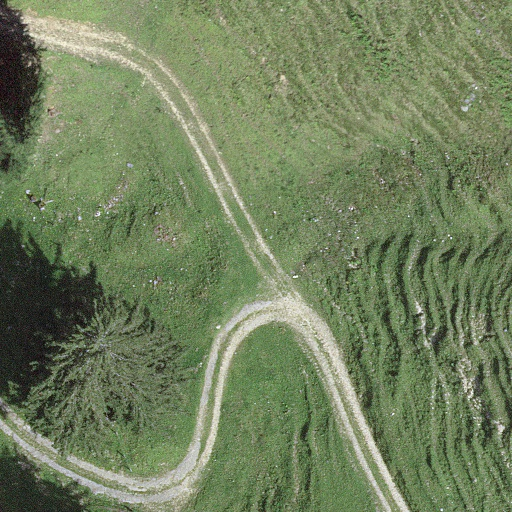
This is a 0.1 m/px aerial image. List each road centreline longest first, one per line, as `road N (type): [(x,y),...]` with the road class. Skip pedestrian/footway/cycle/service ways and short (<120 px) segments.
road 1 (track): [(0,414),(48,457),(116,485),(168,486),(194,444),(225,324),(244,303),(276,294),(298,305),(408,511)]
road 2 (track): [(0,7),(150,64),(197,132),(276,294)]
